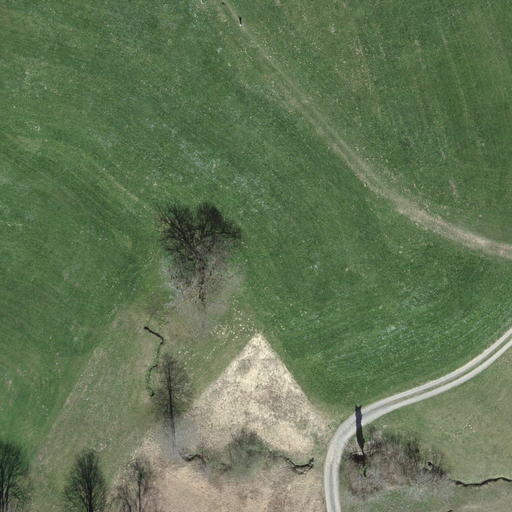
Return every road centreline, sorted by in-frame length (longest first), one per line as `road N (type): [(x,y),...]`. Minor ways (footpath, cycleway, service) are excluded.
road 1 (track): [(511,248),(365,190),(203,0)]
road 2 (unclassified): [(333,511),(331,474),(342,431),(465,372),(511,334)]
